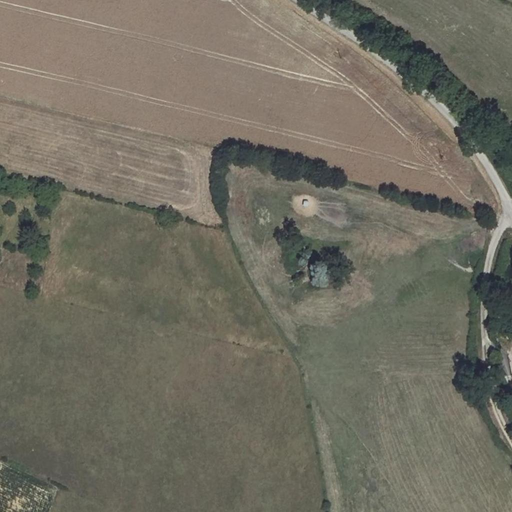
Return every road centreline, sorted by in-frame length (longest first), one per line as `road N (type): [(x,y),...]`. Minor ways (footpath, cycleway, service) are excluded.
road 1 (unclassified): [(299,0),(381,55),(439,107),(478,149),(511,214)]
road 2 (track): [(510,212),(491,250),(481,315),(494,405),(511,439)]
